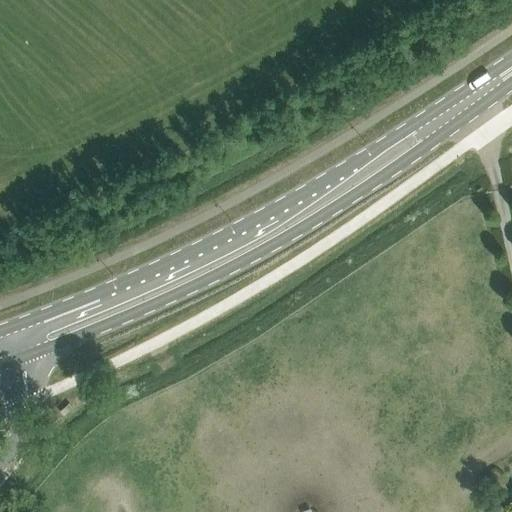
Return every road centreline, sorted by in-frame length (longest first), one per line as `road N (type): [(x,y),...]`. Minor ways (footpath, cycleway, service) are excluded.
road 1 (primary): [(511,57),(282,202),(7,326)]
road 2 (primary): [(18,356),(135,311),(290,235),(511,83)]
road 3 (tertiary): [(0,467),(26,431),(29,402),(18,356)]
